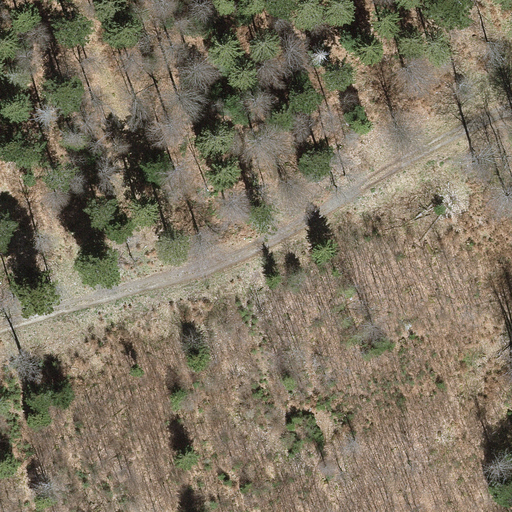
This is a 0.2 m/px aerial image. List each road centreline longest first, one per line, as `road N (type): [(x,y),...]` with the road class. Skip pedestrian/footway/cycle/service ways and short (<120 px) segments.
road 1 (track): [(0,341),(222,265),(511,109)]
road 2 (track): [(72,319),(81,282),(136,184)]
